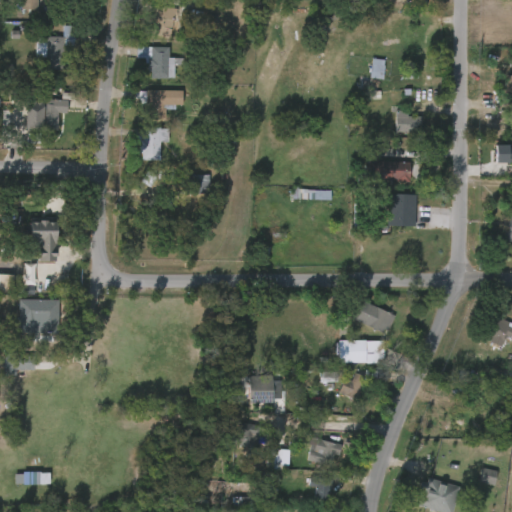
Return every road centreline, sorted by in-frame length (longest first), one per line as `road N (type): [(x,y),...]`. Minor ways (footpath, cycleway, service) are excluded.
road 1 (residential): [(120,276),(511,281)]
road 2 (tertiary): [(463,281),(465,0)]
road 3 (tertiary): [(463,281),(391,430),(367,511)]
road 4 (residential): [(106,171),(123,0)]
